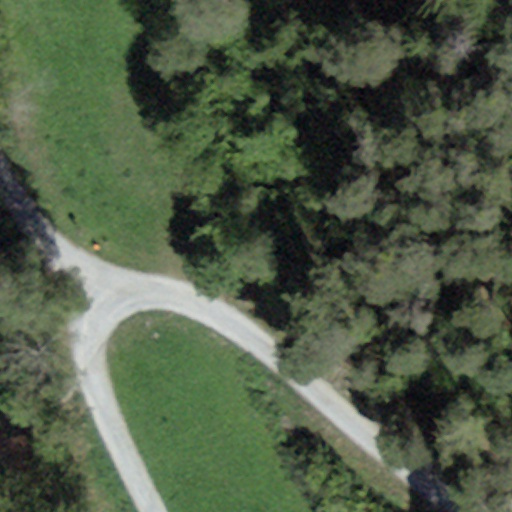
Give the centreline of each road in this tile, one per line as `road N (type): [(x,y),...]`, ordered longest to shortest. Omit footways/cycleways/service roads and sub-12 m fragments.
road 1 (track): [(481,511),(412,474),(266,361),(145,302),(85,303)]
road 2 (track): [(85,303),(87,381),(148,511)]
road 3 (track): [(0,176),(85,303)]
